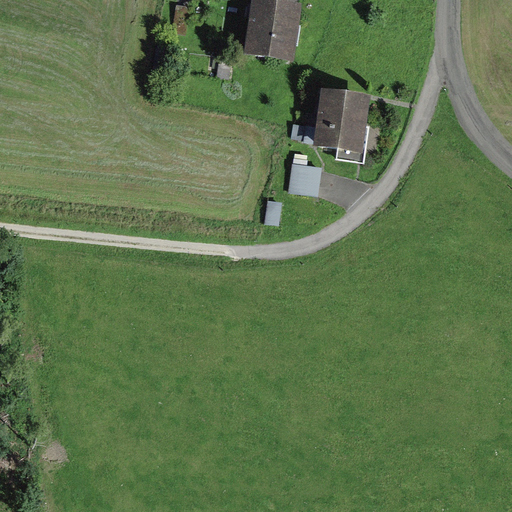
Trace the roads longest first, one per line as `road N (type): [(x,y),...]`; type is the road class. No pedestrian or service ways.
road 1 (track): [(0,230),(246,256),(308,248),(364,212),(404,163),(452,45)]
road 2 (unclassified): [(511,162),(474,122),(452,45),(450,0)]
